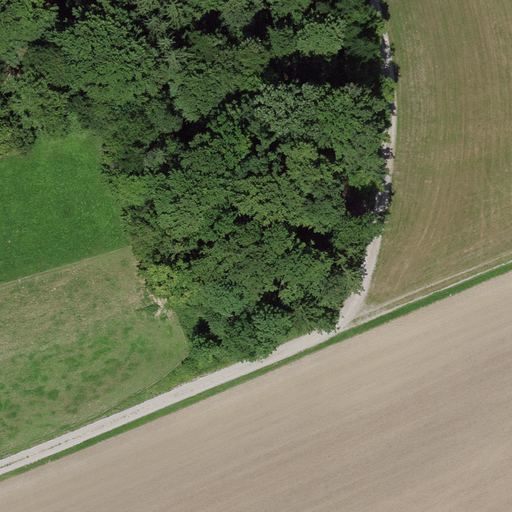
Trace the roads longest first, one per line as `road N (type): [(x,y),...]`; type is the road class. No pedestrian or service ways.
road 1 (track): [(288,350),(350,305),(381,210),(386,99),(363,0)]
road 2 (track): [(0,465),(288,350)]
road 3 (track): [(511,259),(288,350)]
